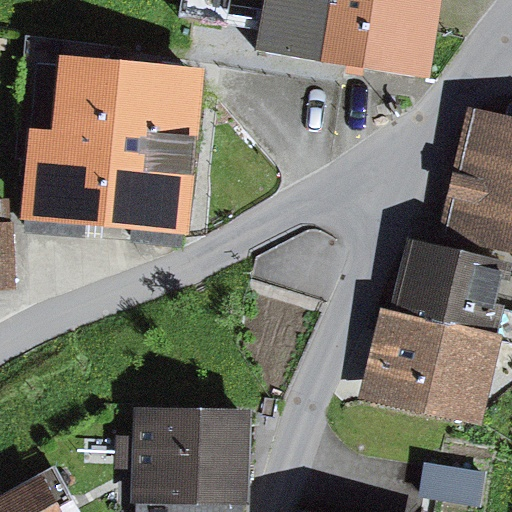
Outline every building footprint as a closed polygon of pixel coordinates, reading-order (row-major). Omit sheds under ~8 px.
[(407,77),(418,13),(334,0),(259,0),(251,52),(407,77)] [(334,0),(418,13),(419,0),(334,0)] [(175,244),(190,81),(47,67),(45,95),(42,127),(30,126),(20,229),(75,235),(129,240),(175,244)] [(511,125),(465,114),(434,248),(511,266),(511,125)] [(484,337),(511,343),(511,317),(485,310),(495,268),(407,245),(390,313),(484,337)] [(390,313),(376,309),(356,387),(463,415),(484,337),(390,313)] [(232,511),(236,418),(135,413),(134,439),(113,438),(113,461),(133,462),(130,511),(232,511)] [(419,464),(413,494),(471,504),(476,474),(419,464)] [(38,511),(24,487),(0,499),(0,511),(38,511)]
